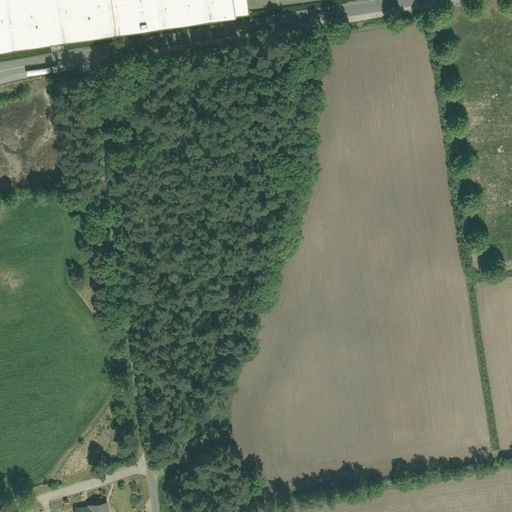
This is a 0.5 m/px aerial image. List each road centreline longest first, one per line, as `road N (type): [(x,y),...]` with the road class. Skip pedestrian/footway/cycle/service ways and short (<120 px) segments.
road 1 (residential): [(97,53),(157,511)]
road 2 (residential): [(431,0),(97,53)]
road 3 (track): [(150,466),(0,511)]
